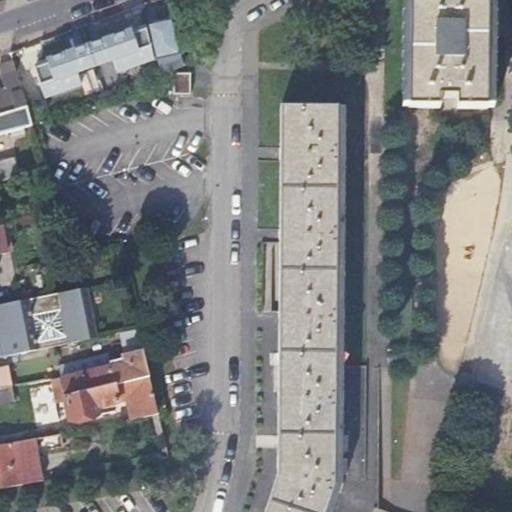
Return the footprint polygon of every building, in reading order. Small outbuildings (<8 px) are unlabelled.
[(486,108),(487,0),(409,0),(408,106),(438,107),(438,97),(456,97),(456,107),(486,108)] [(158,72),(181,65),(170,19),(147,26),(158,72)] [(125,56),(132,82),(148,76),(141,51),(125,56)] [(0,132),(31,123),(29,118),(14,70),(0,74),(0,75),(4,88),(0,88),(0,132)] [(188,91),(189,72),(171,71),(172,91),(188,91)] [(280,104),(275,473),(262,511),(323,511),(333,482),(335,215),(338,106),(280,104)] [(8,178),(24,175),(21,162),(4,166),(8,178)] [(0,303),(0,348),(0,351),(94,333),(85,287),(0,303)] [(0,351),(2,356),(95,338),(94,333),(0,351)] [(147,375),(141,349),(107,357),(109,365),(58,378),(62,396),(147,375)] [(156,413),(147,375),(62,396),(67,421),(98,414),(96,407),(126,398),(130,418),(156,413)] [(0,486),(39,479),(34,451),(58,447),(56,433),(0,442),(0,486)]
